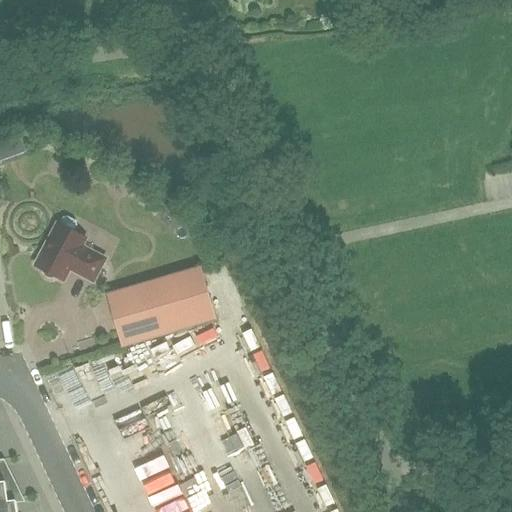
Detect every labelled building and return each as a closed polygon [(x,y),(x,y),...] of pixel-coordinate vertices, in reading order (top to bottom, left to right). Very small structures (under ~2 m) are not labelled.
[(60,224),(58,223),(36,265),(43,268),(43,271),(43,273),(45,275),(46,276),(48,277),(49,278),(50,278),(52,278),(54,278),(55,277),(57,276),(65,280),(71,269),(94,281),(106,258),(83,246),(87,238),(74,231),(77,225),(76,221),(67,216),(63,217),(60,224)] [(201,268),(109,296),(123,344),(215,317),(201,268)] [(73,364),(82,386),(114,372),(104,350),(73,364)] [(69,362),(55,370),(68,394),(82,387),(69,362)] [(270,390),(261,394),(272,420),(281,415),(270,390)] [(221,511),(196,441),(184,445),(174,415),(147,424),(154,444),(146,447),(166,503),(199,491),(206,511),(221,511)] [(98,456),(111,449),(98,425),(85,432),(98,456)] [(0,511),(17,511),(16,499),(9,500),(5,481),(0,481),(0,511)]
